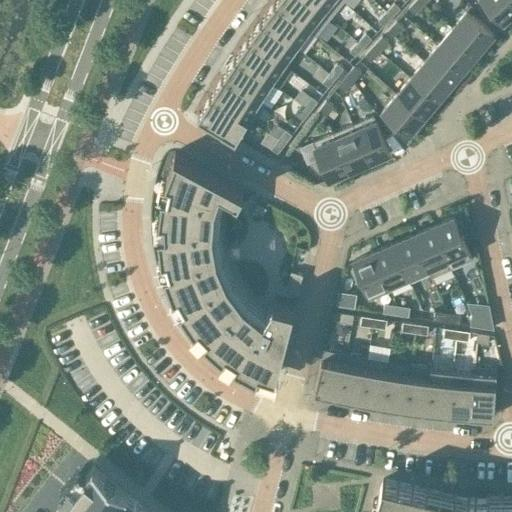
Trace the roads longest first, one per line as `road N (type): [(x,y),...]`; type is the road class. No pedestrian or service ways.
road 1 (residential): [(161,119),(137,175),(140,285),(196,369),(249,404),(284,412)]
road 2 (residential): [(284,412),(418,437),(511,441)]
road 3 (residential): [(467,152),(511,355)]
road 4 (residential): [(332,211),(284,412)]
road 5 (residential): [(332,211),(161,119)]
road 6 (tertiary): [(52,142),(108,0)]
road 7 (residential): [(467,152),(332,211)]
road 8 (tertiary): [(0,276),(52,142)]
road 9 (tertiary): [(78,0),(26,132)]
road 10 (residential): [(235,0),(161,119)]
